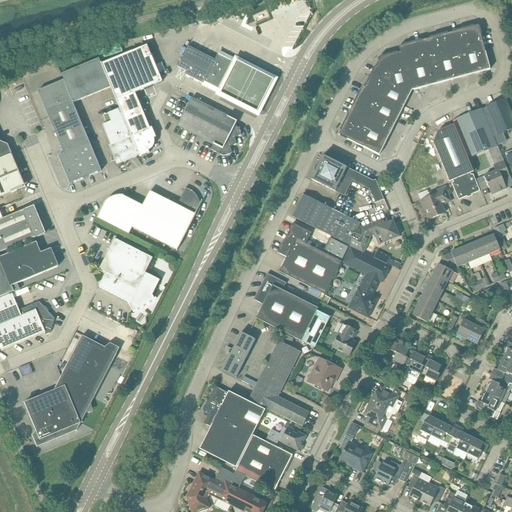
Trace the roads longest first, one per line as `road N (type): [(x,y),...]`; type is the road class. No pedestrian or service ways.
road 1 (residential): [(391,176),(430,115),(496,87),(505,66),(494,21),(473,10),(382,38),(354,64),(319,138)]
road 2 (residential): [(319,138),(192,393),(186,447),(159,511)]
road 3 (secondary): [(243,187),(317,39),(361,0)]
road 4 (unclassified): [(511,446),(459,410),(479,366),(384,317)]
road 5 (unclassified): [(0,368),(59,344),(90,286),(59,208)]
road 6 (secondary): [(157,353),(243,187)]
road 7 (residential): [(312,466),(384,317)]
road 8 (secondary): [(98,484),(157,353)]
road 9 (secondary): [(157,353),(88,479)]
road 10 (unclassified): [(176,158),(59,208)]
